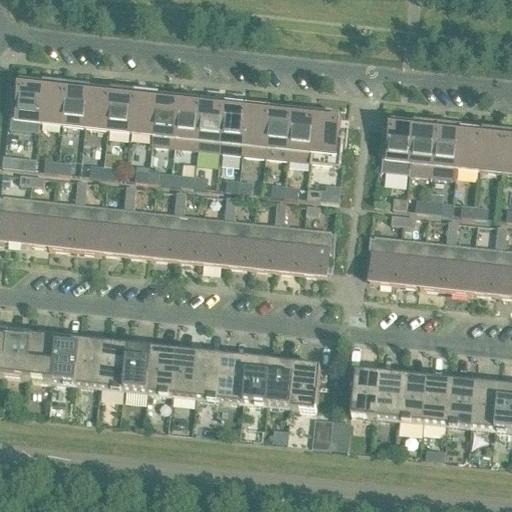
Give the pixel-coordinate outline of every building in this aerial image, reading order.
[(17,125),(41,128),(45,86),(44,86),(44,87),(21,85),(19,108),(13,107),(12,123),(17,124),(17,125)] [(41,128),(63,130),(68,89),(45,86),(41,128)] [(63,130),(86,132),(90,91),(68,89),(63,130)] [(86,132),(108,135),(113,93),(112,93),(112,95),(91,92),(91,91),(90,91),(86,132)] [(108,135),(131,137),(136,96),(113,93),(108,135)] [(131,137),(154,140),(158,98),(136,96),(131,137)] [(153,150),(175,152),(181,102),(159,100),(159,98),(158,98),(154,140),(153,150)] [(175,152),(198,155),(203,105),(181,102),(175,152)] [(198,155),(221,157),(226,107),(203,105),(198,155)] [(221,157),(243,160),(249,110),(226,107),(221,157)] [(243,160),(266,162),(271,112),(249,110),(243,160)] [(266,162),(289,164),(294,114),(271,112),(266,162)] [(289,164),(311,167),(317,117),(294,114),(289,164)] [(317,117),(311,167),(311,168),(340,171),(343,143),(338,142),(340,119),(317,117)] [(388,165),(411,168),(416,126),(415,126),(415,128),(392,125),(390,148),(384,147),(383,164),(388,164),(388,165)] [(410,180),(433,183),(439,129),(416,126),(411,168),(410,180)] [(455,185),(457,173),(461,131),(439,129),(433,183),(455,185)] [(457,173),(479,175),(484,134),(483,134),(483,135),(462,133),(462,131),(461,131),(457,173)] [(479,175),(502,177),(507,136),(484,134),(479,175)] [(502,177),(511,178),(511,136),(507,136),(502,177)] [(22,174),(35,175),(36,164),(23,163),(22,174)] [(45,176),(58,178),(59,167),(46,165),(45,176)] [(59,167),(58,178),(71,179),(72,168),(59,167)] [(90,181),(103,182),(104,171),(91,170),(90,181)] [(104,171),(103,182),(116,184),(117,173),(104,171)] [(135,186),(148,187),(149,176),(136,175),(135,186)] [(149,176),(148,187),(161,189),(162,178),(149,176)] [(20,189),(32,190),(33,181),(21,180),(20,189)] [(181,191),(194,192),(195,181),(182,180),(181,191)] [(33,181),(32,190),(44,191),(45,182),(33,181)] [(195,181),(194,192),(207,194),(208,183),(195,181)] [(226,196),(239,197),(240,186),(227,185),(226,196)] [(78,186),(77,197),(86,198),(88,187),(78,186)] [(240,186),(239,197),(252,199),(253,187),(240,186)] [(327,188),(325,202),(340,203),(341,190),(327,188)] [(271,201),(284,202),(285,191),(272,190),(271,201)] [(126,203),(135,204),(136,192),(127,191),(126,203)] [(285,191),(284,202),(297,204),(299,192),(285,191)] [(307,205),(320,206),(322,195),(308,194),(307,205)] [(186,198),(177,196),(176,208),(185,209),(186,198)] [(50,254),(75,257),(80,210),(85,210),(86,198),(77,197),(76,209),(55,207),(50,254)] [(0,239),(0,247),(26,250),(31,204),(4,201),(4,202),(0,201),(0,221),(2,222),(0,239)] [(227,202),(226,214),(235,215),(237,203),(227,202)] [(101,259),(124,261),(129,215),(134,215),(135,204),(126,203),(125,214),(104,212),(99,260),(101,260),(101,259)] [(393,214),(406,215),(408,204),(394,203),(393,214)] [(49,254),(50,254),(55,207),(31,204),(26,250),(50,253),(49,254)] [(416,216),(429,218),(430,207),(417,205),(416,216)] [(287,208),(277,207),(276,219),(285,220),(287,208)] [(430,207),(429,218),(442,219),(443,208),(430,207)] [(150,264),(175,267),(180,220),(184,221),(185,209),(176,208),(175,220),(155,218),(150,264)] [(75,257),(99,260),(104,212),(85,210),(80,210),(75,257)] [(461,221),(474,223),(475,211),(462,210),(461,221)] [(320,212),(307,211),(306,220),(319,221),(320,212)] [(475,211),(474,223),(487,224),(488,213),(475,211)] [(200,269),(225,272),(229,226),(234,226),(235,215),(226,214),(225,225),(205,223),(200,269)] [(124,261),(150,264),(155,218),(134,215),(129,215),(124,261)] [(251,275),(275,277),(280,231),(284,232),(285,220),(276,219),(275,231),(256,229),(251,275)] [(175,267),(200,269),(205,223),(184,221),(180,220),(175,267)] [(391,229),(403,230),(404,221),(392,220),(391,229)] [(404,221),(403,230),(415,232),(416,222),(404,221)] [(225,272),(251,275),(256,229),(234,226),(229,226),(225,272)] [(458,227),(449,226),(448,238),(457,239),(458,227)] [(275,277),(301,280),(306,234),(284,232),(280,231),(275,277)] [(507,232),(498,231),(497,243),(506,244),(507,232)] [(306,234),(301,280),(327,283),(330,258),(334,258),(336,238),(332,238),(332,237),(306,234)] [(421,295),(446,297),(451,250),(456,251),(457,239),(448,238),(447,249),(426,247),(421,295)] [(370,288),(396,291),(402,245),(375,242),(375,243),(371,242),(369,262),(373,262),(370,288)] [(472,299),(495,301),(500,255),(505,256),(506,244),(497,243),(495,255),(476,253),(471,300),(472,300),(472,299)] [(420,295),(421,295),(426,247),(402,245),(396,291),(420,293),(420,295)] [(446,297),(471,300),(476,253),(456,251),(451,250),(446,297)] [(495,301),(511,303),(511,256),(505,256),(500,255),(495,301)] [(0,382),(5,383),(10,339),(0,338),(0,382)] [(5,383),(29,386),(34,342),(10,339),(5,383)] [(29,386),(53,389),(58,344),(34,342),(29,386)] [(77,391),(82,347),(58,344),(53,389),(65,390),(65,392),(74,393),(74,391),(77,391)] [(77,391),(101,394),(105,349),(82,347),(77,391)] [(125,396),(129,352),(105,349),(101,394),(113,395),(112,397),(122,398),(122,396),(125,396)] [(125,396),(148,399),(153,355),(129,352),(125,396)] [(172,401),(177,357),(153,355),(148,399),(160,400),(160,402),(169,403),(170,401),(172,401)] [(172,401),(196,404),(201,360),(177,357),(172,401)] [(220,406),(225,362),(201,360),(196,404),(208,405),(208,407),(217,408),(217,406),(220,406)] [(220,406),(244,409),(249,365),(225,362),(220,406)] [(249,365),(244,409),(256,410),(255,412),(265,413),(265,411),(268,412),(272,368),(249,365)] [(268,412),(292,414),(296,370),(272,368),(268,412)] [(296,370),(292,414),(316,417),(321,373),(296,370)] [(352,421),(376,423),(381,379),(356,377),(352,421)] [(376,423),(400,426),(405,382),(381,379),(376,423)] [(400,426),(403,426),(403,428),(412,429),(412,427),(424,429),(429,385),(405,382),(400,426)] [(424,429),(448,431),(453,387),(429,385),(424,429)] [(453,387),(448,431),(451,432),(450,434),(460,435),(460,433),(472,434),(476,390),(453,387)] [(472,434),(496,436),(500,392),(476,390),(472,434)] [(511,393),(500,392),(496,436),(499,437),(498,439),(507,440),(508,438),(511,438),(511,393)] [(352,453),(353,424),(316,422),(315,452),(352,453)]
